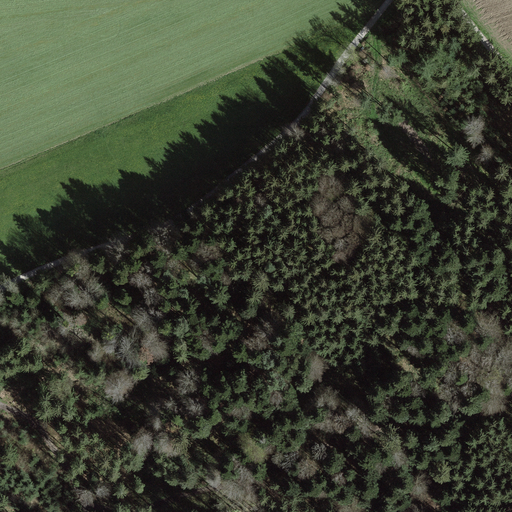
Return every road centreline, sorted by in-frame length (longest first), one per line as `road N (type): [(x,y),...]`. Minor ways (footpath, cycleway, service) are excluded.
road 1 (track): [(391,0),(328,87),(191,213),(0,291)]
road 2 (track): [(511,372),(463,401),(365,422),(139,511)]
road 3 (track): [(0,397),(55,449),(82,511)]
